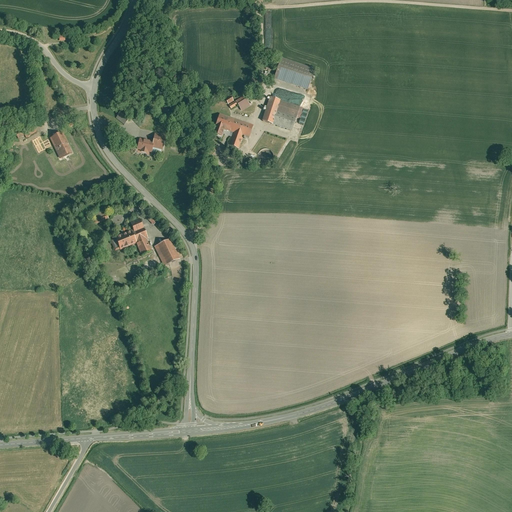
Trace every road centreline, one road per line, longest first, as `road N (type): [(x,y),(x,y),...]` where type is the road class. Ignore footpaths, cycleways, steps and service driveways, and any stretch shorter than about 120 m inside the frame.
road 1 (unclassified): [(131,6),(376,2),(511,13)]
road 2 (tertiary): [(93,89),(104,149),(180,230),(193,257),(188,410)]
road 3 (tertiary): [(306,413),(511,335)]
